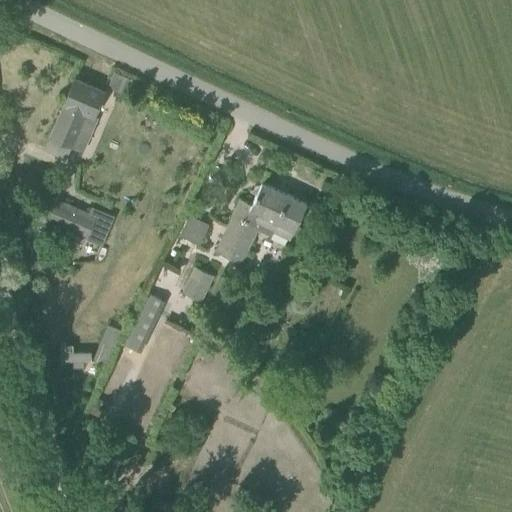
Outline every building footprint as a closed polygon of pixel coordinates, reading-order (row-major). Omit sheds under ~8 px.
[(130,78),(114,71),(107,87),(123,94),(130,78)] [(93,115),(104,90),(75,77),(43,151),(64,159),(86,112),(93,115)] [(241,197),(223,237),(216,251),(242,263),(256,229),(273,237),(274,232),(289,240),(307,203),(262,182),(252,202),(241,197)] [(50,199),(42,217),(87,237),(86,239),(102,245),(115,215),(92,206),(89,214),(52,197),(50,199)] [(200,243),(210,222),(190,213),(180,234),(200,243)] [(193,265),(181,291),(201,300),(213,275),(193,265)] [(152,292),(131,335),(145,342),(166,298),(152,292)] [(89,412),(102,417),(108,402),(96,397),(89,412)]
